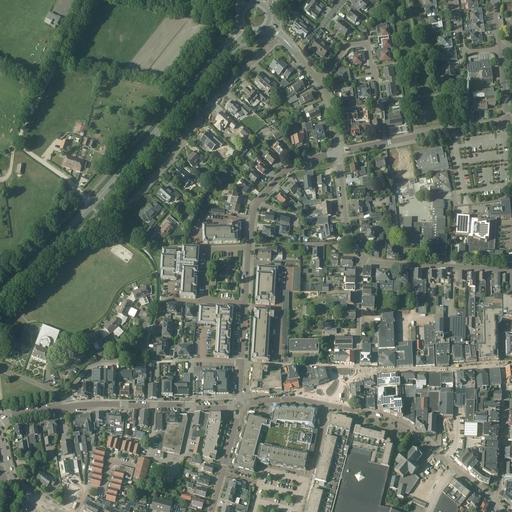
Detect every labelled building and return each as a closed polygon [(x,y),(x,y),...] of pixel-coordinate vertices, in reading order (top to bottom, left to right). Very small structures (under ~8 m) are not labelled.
[(313,0),(312,2),(305,11),(311,16),(315,19),(317,16),(317,15),(319,12),(320,13),(322,10),(321,10),(322,9),(317,5),(319,3),(315,0),(313,0)] [(354,2),(351,5),(359,11),(360,9),(363,11),(366,8),(368,9),(371,6),(363,0),(358,0),(355,3),(354,2)] [(432,7),(437,7),(436,0),(431,1),(430,0),(423,0),(424,6),(426,5),(426,8),(432,7)] [(462,0),(463,0),(463,5),(465,4),(466,5),(467,5),(467,8),(468,11),(473,10),(478,9),(478,6),(476,0),(462,0)] [(351,12),(346,18),(354,24),(357,20),(358,21),(360,22),(362,19),(355,13),(357,11),(351,7),(349,10),(351,12)] [(432,7),(426,8),(424,8),(425,15),(427,15),(427,18),(429,18),(436,17),(438,17),(437,10),(432,10),(432,7)] [(474,13),(470,14),(471,21),(472,21),(473,24),(479,23),(482,22),(483,22),(482,15),(481,9),(478,9),(473,10),(474,13)] [(49,14),(46,19),(52,22),(53,19),(56,21),(57,18),(49,14)] [(436,17),(429,18),(430,25),(431,24),(432,29),(433,33),(442,32),(442,30),(441,28),(442,28),(441,20),(436,20),(436,17)] [(297,23),(292,29),(298,34),(299,33),(301,35),(300,36),(299,38),(302,40),(303,38),(304,39),(304,38),(309,42),(315,35),(310,31),(309,31),(309,30),(300,23),(301,21),(298,19),(296,22),(297,23)] [(335,23),(337,25),(334,28),(344,36),(350,30),(337,20),(335,23)] [(473,24),(471,24),(472,31),(474,31),(474,33),(482,32),(485,32),(484,25),(483,25),(482,22),(479,23),(473,24)] [(388,37),(389,37),(388,28),(387,28),(386,25),(376,26),(377,35),(381,35),(381,38),(388,37)] [(482,32),(474,33),(470,34),(471,41),(472,41),(473,44),(483,42),(482,32)] [(439,39),(439,38),(437,38),(438,43),(439,42),(440,47),(442,46),(442,50),(452,49),(451,40),(448,41),(447,38),(451,37),(450,33),(443,34),(444,38),(439,39)] [(388,37),(381,38),(377,38),(379,47),(382,47),(383,49),(387,49),(391,48),(390,40),(388,40),(388,37)] [(330,50),(318,41),(311,50),(322,58),(325,54),(326,55),(330,50)] [(387,49),(383,49),(376,50),(377,59),(381,59),(382,62),(390,61),(389,52),(387,52),(387,49)] [(452,49),(442,50),(443,50),(444,58),(446,57),(446,61),(457,60),(456,51),(452,52),(452,49)] [(364,52),(353,54),(354,57),(352,58),(353,66),(362,65),(361,61),(365,61),(364,52)] [(287,66),(281,61),(278,64),(275,62),(270,67),(279,75),(287,66)] [(490,61),(480,62),(480,63),(478,63),(466,64),(467,75),(469,75),(471,86),(483,85),(483,84),(492,83),(492,84),(493,84),(490,61)] [(446,66),(444,66),(445,77),(455,76),(454,65),(451,65),(446,66)] [(395,77),(394,77),(392,68),(383,70),(385,79),(389,78),(389,82),(395,81),(395,77)] [(349,69),(338,70),(339,74),(337,74),(338,82),(347,81),(346,78),(350,78),(349,69)] [(292,73),(289,70),(284,76),(287,78),(292,73)] [(271,80),(269,83),(266,79),(265,80),(260,75),(255,81),(258,84),(257,86),(257,87),(260,90),(261,89),(262,88),(268,93),(274,87),(275,88),(277,85),(271,80)] [(389,82),(389,85),(385,86),(387,97),(396,96),(394,86),(396,85),(395,81),(389,82)] [(297,83),(294,85),(291,87),(291,88),(292,88),(295,93),(304,88),(304,87),(300,82),(301,82),(300,82),(298,84),(297,83)] [(366,86),(357,88),(358,98),(362,97),(362,99),(371,98),(369,89),(366,90),(366,86)] [(247,95),(243,99),(251,106),(254,109),(257,105),(254,102),(258,98),(251,91),(250,92),(247,89),(247,88),(244,92),(247,95)] [(352,88),(342,90),(342,93),(341,94),(342,102),(350,101),(349,98),(353,97),(352,88)] [(302,98),(298,100),(301,105),(313,100),(310,94),(309,95),(308,94),(302,97),(302,98)] [(296,96),(287,102),(289,105),(298,101),(296,96)] [(483,103),(473,104),(474,112),(487,110),(486,107),(495,106),(494,98),(485,99),(485,100),(482,101),(483,103)] [(232,102),(227,108),(232,112),(230,114),(233,117),(234,116),(237,113),(239,116),(240,117),(243,114),(246,116),(249,113),(243,108),(243,107),(241,110),(240,109),(232,102)] [(317,109),(314,111),(312,106),(304,110),(306,115),(308,114),(311,120),(321,116),(317,109)] [(349,117),(348,117),(348,119),(349,119),(349,120),(357,120),(357,119),(359,119),(359,115),(360,115),(364,115),(364,112),(364,111),(359,112),(359,110),(352,111),(352,113),(349,113),(349,117)] [(396,118),(388,120),(389,126),(394,125),(395,127),(402,126),(402,124),(401,124),(400,117),(399,112),(395,113),(396,118)] [(219,122),(215,126),(220,131),(224,127),(225,128),(228,125),(233,130),(237,126),(228,118),(227,119),(222,114),(216,120),(219,122)] [(380,120),(372,122),(374,133),(382,132),(380,120)] [(352,129),(350,129),(352,135),(353,135),(353,137),(358,136),(357,134),(359,134),(362,133),(361,131),(365,130),(365,129),(367,129),(370,129),(370,128),(369,123),(365,124),(362,124),(362,125),(357,125),(357,128),(356,128),(352,129)] [(315,127),(316,131),(312,132),(314,140),(316,140),(317,142),(325,140),(323,131),(322,125),(315,127)] [(251,134),(245,129),(240,134),(246,139),(251,134)] [(278,131),(272,135),(276,141),(282,137),(278,131)] [(294,137),(291,138),(292,145),(295,145),(295,147),(303,146),(302,141),(304,141),(303,136),(304,136),(303,131),(299,132),(300,136),(294,137)] [(207,134),(201,141),(205,145),(211,151),(212,150),(214,152),(217,149),(215,147),(217,145),(217,144),(220,147),(222,145),(223,144),(216,137),(214,140),(212,138),(208,134),(207,134)] [(66,152),(69,143),(63,141),(60,150),(66,152)] [(286,151),(281,145),(282,145),(278,141),(275,144),(277,145),(273,148),(275,150),(280,157),(286,151)] [(442,148),(414,153),(419,175),(449,169),(447,159),(444,160),(442,148)] [(268,150),(265,153),(269,157),(266,160),(272,165),(277,160),(275,159),(272,156),(271,155),(272,154),(268,150)] [(197,152),(195,155),(193,153),(191,155),(192,156),(186,162),(188,163),(188,164),(193,168),(195,168),(197,166),(197,165),(196,164),(199,160),(203,163),(206,160),(197,152)] [(72,170),(75,158),(67,156),(63,167),(72,170)] [(75,158),(72,170),(80,173),(84,161),(75,158)] [(259,158),(255,163),(259,167),(256,170),(262,175),(263,175),(264,176),(266,174),(265,173),(267,171),(267,170),(265,168),(267,166),(259,158)] [(383,159),(374,161),(376,169),(385,167),(383,159)] [(23,164),(20,164),(17,166),(16,173),(18,175),(21,176),(23,174),(25,167),(23,165),(23,164)] [(357,164),(350,166),(352,174),(356,173),(357,177),(360,177),(360,176),(365,175),(364,169),(361,170),(360,168),(358,169),(357,164)] [(188,173),(185,175),(180,170),(173,177),(185,188),(189,184),(191,186),(192,186),(194,184),(194,183),(194,182),(195,182),(198,179),(195,176),(192,175),(191,176),(190,174),(190,175),(188,173)] [(250,173),(249,175),(251,176),(249,178),(251,181),(250,181),(250,182),(250,183),(252,183),(253,182),(255,184),(255,183),(256,183),(257,182),(257,181),(259,179),(253,174),(251,172),(250,173)] [(430,187),(429,194),(439,195),(439,193),(443,192),(443,193),(450,192),(447,173),(431,176),(433,184),(434,187),(430,187)] [(318,181),(318,186),(321,186),(322,191),(325,191),(325,193),(329,193),(328,188),(325,188),(324,177),(318,178),(318,181)] [(311,186),(310,180),(310,178),(304,179),(304,187),(304,190),(310,190),(310,192),(315,192),(314,186),(311,186)] [(240,182),(243,185),(240,188),(245,194),(250,188),(245,183),(246,182),(243,179),(240,182)] [(287,190),(289,193),(290,192),(290,193),(293,195),(295,192),(300,197),(303,194),(300,192),(301,190),(298,188),(298,189),(292,184),(287,189),(287,190)] [(159,195),(157,197),(164,203),(165,201),(168,203),(173,198),(176,201),(181,196),(174,190),(171,194),(164,187),(158,194),(159,195)] [(355,189),(356,191),(353,192),(354,198),(362,197),(362,198),(366,197),(365,191),(366,191),(366,189),(365,189),(365,188),(355,189)] [(237,199),(238,195),(228,192),(227,196),(232,197),(230,204),(240,207),(242,200),(237,199)] [(278,201),(277,202),(279,204),(280,204),(280,203),(281,204),(283,205),(283,204),(287,208),(288,207),(291,204),(287,201),(288,200),(287,200),(282,195),(281,195),(280,195),(278,196),(278,198),(279,198),(277,200),(278,201)] [(433,198),(433,201),(433,212),(430,212),(430,217),(432,217),(432,225),(411,224),(412,219),(404,218),(403,234),(407,234),(407,237),(406,237),(405,245),(421,245),(421,241),(424,241),(424,243),(429,243),(428,255),(436,255),(436,253),(438,254),(438,255),(446,256),(447,236),(445,235),(445,217),(443,217),(444,202),(439,201),(439,198),(433,198)] [(478,218),(478,220),(469,219),(468,235),(467,246),(466,246),(466,253),(489,255),(489,258),(493,259),(499,259),(504,260),(504,252),(494,251),(496,220),(511,218),(509,201),(500,202),(501,208),(498,208),(497,208),(487,210),(487,211),(485,211),(486,214),(487,214),(488,217),(478,218)] [(359,203),(354,204),(355,210),(365,209),(370,208),(370,206),(369,206),(367,206),(366,202),(364,202),(359,202),(359,203)] [(149,221),(161,209),(155,203),(152,207),(149,204),(139,216),(144,222),(147,219),(149,221)] [(240,207),(230,204),(230,205),(225,203),(225,207),(232,209),(231,212),(238,214),(240,207)] [(427,222),(426,210),(424,210),(424,209),(418,209),(418,213),(421,212),(422,222),(427,222)] [(323,211),(315,212),(315,215),(319,214),(319,218),(315,218),(315,220),(316,220),(327,221),(327,217),(328,217),(331,216),(330,210),(323,211)] [(266,214),(265,221),(273,222),(277,222),(278,215),(274,214),(274,215),(266,214)] [(282,214),(280,221),(289,224),(291,217),(282,214)] [(468,235),(469,219),(469,216),(456,215),(455,235),(468,235)] [(159,227),(162,230),(158,234),(164,239),(173,230),(171,229),(177,223),(169,216),(159,227)] [(203,230),(203,240),(203,245),(208,244),(208,241),(214,241),(214,244),(222,244),(237,243),(237,240),(240,240),(239,230),(240,230),(239,230),(239,225),(240,225),(236,225),(236,224),(227,224),(227,229),(206,230),(206,227),(203,227),(203,230)] [(264,228),(263,235),(267,236),(266,238),(269,238),(271,239),(271,238),(273,239),(274,234),(276,234),(276,233),(282,233),(282,231),(289,232),(288,232),(289,227),(280,225),(279,230),(276,229),(271,228),(271,229),(264,228)] [(324,226),(320,227),(321,233),(333,231),(332,225),(324,226)] [(362,228),(361,228),(361,233),(367,233),(367,240),(374,240),(374,228),(369,228),(362,228)] [(333,231),(321,233),(322,240),(323,239),(326,239),(334,238),(334,237),(333,231)] [(459,246),(458,256),(465,257),(466,253),(466,246),(459,246)] [(198,249),(185,248),(184,256),(188,256),(195,257),(195,254),(198,254),(198,249)] [(313,249),(313,259),(313,261),(316,261),(316,270),(322,270),(322,261),(319,261),(319,259),(320,259),(321,249),(313,249)] [(177,251),(163,250),(163,255),(165,255),(164,258),(174,258),(174,255),(177,255),(177,251)] [(257,256),(257,259),(258,259),(258,260),(271,261),(271,259),(273,259),(273,260),(278,260),(282,261),(282,257),(282,252),(277,252),(277,254),(271,254),(267,254),(267,252),(259,251),(258,256),(257,256)] [(188,256),(187,264),(197,264),(198,260),(195,260),(195,257),(188,256)] [(161,261),(161,265),(173,266),(174,258),(164,258),(162,257),(161,261)] [(341,267),(352,267),(353,258),(342,257),(341,267)] [(173,266),(161,265),(161,269),(161,272),(164,272),(173,273),(173,266)] [(368,278),(370,278),(371,268),(363,267),(363,278),(363,280),(368,280),(368,278)] [(258,305),(269,305),(275,305),(275,300),(273,300),(275,273),(277,273),(277,269),(261,268),(260,271),(257,271),(257,276),(260,276),(260,279),(257,278),(257,279),(256,286),(256,287),(259,287),(259,293),(256,293),(255,301),(259,301),(258,305)] [(377,278),(377,281),(381,282),(381,284),(381,286),(385,286),(393,286),(393,275),(389,275),(389,273),(377,272),(377,278)] [(439,272),(438,280),(437,280),(437,284),(440,284),(441,280),(449,280),(449,276),(445,275),(445,272),(439,272)] [(458,273),(457,281),(454,281),(454,288),(462,288),(462,282),(466,282),(467,273),(458,273)] [(467,274),(467,283),(469,283),(469,288),(469,299),(474,299),(475,288),(475,285),(475,275),(475,274),(474,274),(474,275),(471,275),(471,274),(467,273),(467,274)] [(400,282),(400,283),(406,283),(406,288),(409,288),(409,284),(409,280),(407,280),(407,274),(400,274),(400,282)] [(491,278),(491,289),(491,298),(500,298),(500,293),(500,288),(501,285),(501,275),(494,275),(494,276),(494,278),(491,278)] [(146,288),(145,287),(139,290),(145,305),(149,304),(146,298),(145,297),(149,295),(151,295),(151,288),(146,288)] [(139,290),(132,293),(128,297),(133,303),(135,301),(139,299),(140,301),(139,301),(142,307),(145,305),(139,290)] [(193,292),(184,291),(184,298),(188,299),(195,299),(196,295),(193,294),(193,292)] [(347,294),(347,298),(343,298),(343,300),(335,300),(335,296),(325,297),(325,306),(336,305),(336,306),(343,306),(344,305),(354,305),(354,294),(347,294)] [(124,301),(120,307),(136,315),(137,311),(131,308),(131,309),(130,309),(132,305),(133,303),(128,297),(124,301)] [(362,309),(363,309),(366,309),(374,309),(374,299),(362,298),(362,309)] [(475,307),(475,313),(475,325),(475,351),(476,353),(478,353),(478,362),(487,361),(495,361),(495,360),(497,360),(497,361),(498,360),(497,360),(497,358),(497,355),(497,344),(497,326),(498,326),(500,325),(501,323),(501,321),(503,321),(501,299),(500,299),(488,299),(485,299),(484,304),(475,305),(475,307)] [(162,312),(162,314),(165,314),(165,316),(171,317),(171,314),(172,305),(171,305),(166,304),(165,308),(162,308),(162,312)] [(172,305),(171,314),(176,314),(176,317),(181,317),(182,309),(177,309),(177,305),(172,305)] [(336,306),(335,306),(335,312),(341,312),(341,319),(345,319),(345,320),(345,321),(348,321),(348,320),(348,319),(355,319),(355,311),(346,311),(346,306),(343,306),(336,306)] [(118,315),(117,317),(125,323),(127,319),(125,318),(127,314),(129,314),(128,315),(134,318),(136,315),(120,307),(117,314),(118,315)] [(199,315),(199,316),(208,317),(208,309),(206,309),(206,308),(204,308),(204,307),(200,307),(199,315)] [(193,313),(193,315),(193,309),(186,308),(186,318),(192,318),(192,321),(195,321),(196,321),(196,320),(196,313),(193,313)] [(211,309),(208,309),(208,317),(216,317),(217,308),(213,308),(211,308),(211,309)] [(217,308),(216,317),(225,318),(225,310),(223,310),(223,309),(217,308)] [(258,315),(257,321),(254,321),(254,326),(253,329),(254,329),(257,330),(256,336),(253,335),(253,340),(252,344),(256,344),(255,350),(252,350),(252,358),(255,358),(255,362),(269,362),(269,360),(266,359),(269,319),(274,319),(274,314),(274,312),(269,312),(269,311),(259,311),(255,310),(254,315),(258,315)] [(450,318),(449,336),(449,347),(450,347),(450,358),(452,357),(452,363),(453,363),(465,362),(463,346),(465,346),(465,326),(465,319),(466,311),(463,311),(462,318),(450,318)] [(394,313),(386,314),(386,340),(387,368),(397,368),(395,344),(394,324),(396,324),(395,321),(394,321),(394,313)] [(384,324),(377,324),(378,340),(378,345),(378,349),(378,355),(377,365),(383,364),(383,367),(383,368),(387,368),(386,340),(386,314),(382,315),(382,322),(384,322),(384,324)] [(208,317),(199,316),(199,318),(207,319),(216,319),(216,326),(216,329),(218,329),(219,322),(231,323),(232,323),(232,318),(225,318),(216,317),(208,317)] [(114,318),(109,323),(121,335),(123,333),(119,328),(118,329),(117,328),(120,325),(122,326),(125,323),(117,317),(115,319),(114,318)] [(196,321),(195,321),(195,324),(199,324),(199,325),(204,325),(204,328),(207,328),(207,319),(199,318),(199,320),(196,320),(196,321)] [(207,319),(207,328),(210,328),(210,325),(216,326),(216,319),(207,319)] [(109,323),(104,328),(102,330),(106,337),(109,335),(110,335),(113,332),(114,333),(113,333),(118,338),(121,335),(109,323)] [(435,326),(428,326),(424,326),(424,352),(425,358),(424,358),(424,367),(434,367),(434,347),(435,347),(435,345),(435,337),(435,335),(435,326)] [(40,345),(49,349),(52,350),(58,332),(44,327),(37,344),(40,345)] [(218,329),(218,336),(230,337),(230,333),(228,333),(228,330),(218,329)] [(99,331),(93,334),(99,349),(103,348),(100,342),(99,341),(103,339),(106,337),(102,330),(99,331)] [(159,330),(158,333),(162,334),(162,338),(171,338),(171,331),(159,330)] [(86,337),(86,338),(84,339),(85,346),(89,345),(94,343),(94,345),(93,345),(96,351),(99,349),(93,334),(86,337)] [(435,337),(435,345),(435,347),(436,367),(449,367),(449,358),(449,347),(449,336),(443,336),(437,336),(437,337),(435,337)] [(352,338),(344,338),(344,337),(335,337),(335,338),(335,346),(338,346),(342,346),(352,346),(352,345),(352,338)] [(360,355),(370,355),(370,356),(371,356),(371,355),(370,355),(370,345),(378,345),(378,340),(377,340),(377,339),(375,339),(364,339),(364,340),(362,340),(362,345),(361,345),(361,349),(362,349),(362,355),(360,355)] [(167,342),(158,341),(158,345),(154,345),(154,349),(166,350),(167,342)] [(289,341),(289,354),(319,354),(319,350),(319,341),(289,341)] [(411,343),(395,344),(397,368),(397,367),(412,366),(412,367),(413,367),(411,343)] [(183,346),(183,356),(189,356),(189,353),(193,353),(193,345),(184,344),(184,346),(183,346)] [(175,350),(174,352),(178,353),(178,356),(183,356),(183,346),(178,346),(175,346),(175,350)] [(38,348),(36,347),(32,358),(46,364),(50,353),(48,352),(38,348)] [(82,350),(71,354),(75,360),(80,358),(85,356),(84,349),(82,350)] [(154,349),(153,352),(157,352),(157,356),(166,357),(166,350),(154,349)] [(425,358),(424,352),(416,353),(416,366),(416,367),(424,367),(424,358),(425,358)] [(331,356),(330,363),(333,363),(344,363),(344,365),(346,365),(347,354),(335,354),(335,356),(331,356)] [(370,355),(360,355),(360,365),(370,365),(370,361),(371,361),(371,360),(370,360),(370,358),(372,358),(372,356),(370,356),(370,355)] [(289,373),(287,374),(288,381),(299,379),(299,376),(296,367),(296,366),(288,368),(288,369),(289,373)] [(164,368),(164,372),(165,372),(165,377),(168,377),(173,377),(175,377),(175,373),(172,373),(172,367),(165,367),(165,368),(164,368)] [(250,382),(249,391),(252,394),(256,394),(264,394),(264,395),(269,395),(269,393),(282,392),(281,382),(281,375),(281,372),(271,373),(268,373),(267,373),(267,372),(268,371),(268,370),(267,369),(263,369),(262,368),(251,367),(250,382)] [(312,367),(296,367),(299,376),(303,375),(309,373),(313,372),(314,376),(315,376),(318,386),(329,382),(326,369),(320,369),(316,370),(315,369),(312,370),(312,367)] [(200,377),(200,378),(200,383),(193,383),(193,395),(200,395),(200,394),(202,394),(202,395),(215,396),(215,394),(228,394),(229,380),(227,380),(227,373),(216,373),(212,373),(208,373),(204,373),(200,372),(196,372),(196,368),(193,368),(193,377),(200,377)] [(285,374),(281,375),(281,382),(282,382),(283,384),(284,392),(285,392),(290,391),(288,381),(287,374),(289,373),(288,369),(288,368),(284,369),(285,374)] [(92,378),(91,382),(92,382),(94,382),(94,386),(97,386),(101,386),(101,383),(102,383),(102,371),(92,371),(92,377),(92,378)] [(103,381),(103,389),(104,389),(104,386),(108,386),(108,385),(113,385),(113,389),(110,389),(110,390),(110,396),(116,396),(116,390),(117,390),(117,384),(116,384),(116,371),(111,371),(111,373),(109,372),(104,372),(103,381)] [(475,372),(474,372),(474,396),(474,400),(474,401),(475,393),(478,393),(478,398),(484,397),(481,371),(475,372)] [(490,387),(489,371),(487,371),(481,371),(484,397),(485,397),(485,396),(487,396),(487,391),(487,388),(487,387),(488,387),(490,387)] [(313,372),(309,373),(310,377),(313,387),(318,386),(315,376),(314,376),(313,372)] [(473,373),(465,373),(465,401),(465,407),(466,401),(474,401),(474,400),(474,396),(474,372),(473,373)] [(454,374),(453,375),(453,400),(453,407),(465,407),(465,401),(465,373),(454,374)] [(174,389),(174,396),(178,396),(182,396),(182,389),(185,389),(185,385),(189,385),(189,375),(183,375),(183,382),(175,382),(175,383),(174,389)] [(303,375),(299,376),(299,379),(300,381),(301,381),(302,387),(303,390),(313,387),(310,377),(309,377),(309,378),(304,380),(303,375)] [(377,393),(376,409),(403,417),(401,404),(400,395),(400,389),(400,375),(399,375),(384,376),(377,377),(377,378),(377,393)] [(409,375),(400,375),(400,389),(400,395),(401,404),(403,417),(403,419),(409,422),(407,388),(407,382),(407,379),(409,379),(409,375)] [(416,375),(409,375),(409,379),(407,379),(407,382),(407,388),(409,422),(414,425),(415,420),(416,400),(416,395),(417,395),(416,375)] [(429,375),(428,395),(434,395),(434,401),(440,401),(440,400),(440,391),(441,375),(429,375)] [(453,375),(441,375),(440,391),(440,400),(453,400),(453,375)] [(168,377),(168,382),(162,382),(161,396),(173,396),(173,383),(175,383),(175,382),(175,378),(173,378),(173,377),(168,377)] [(299,379),(288,381),(290,391),(299,389),(299,388),(302,387),(301,381),(300,381),(299,379)] [(78,389),(79,389),(78,392),(77,395),(81,396),(81,397),(87,397),(87,396),(90,396),(91,389),(91,382),(87,381),(87,384),(86,384),(84,385),(82,386),(78,386),(78,389)] [(364,392),(363,382),(351,385),(351,394),(365,394),(364,392)] [(158,386),(148,386),(148,399),(157,399),(158,386)] [(120,390),(120,397),(125,397),(128,397),(129,397),(129,396),(131,396),(131,392),(129,392),(129,387),(125,387),(125,390),(122,390),(120,390)] [(134,391),(134,397),(144,397),(144,388),(134,388),(134,391)] [(365,395),(365,394),(351,394),(352,402),(364,405),(364,399),(365,399),(365,395)] [(366,399),(365,399),(366,408),(375,411),(375,398),(366,399)] [(416,400),(415,420),(416,420),(415,425),(415,427),(426,434),(428,402),(428,400),(421,400),(416,400)] [(428,402),(426,434),(436,434),(436,416),(433,416),(433,412),(439,413),(440,401),(434,401),(428,400),(428,402)] [(440,401),(439,413),(439,415),(442,416),(442,417),(443,417),(452,417),(452,418),(453,418),(453,407),(453,400),(440,400),(440,401)] [(466,401),(465,407),(465,423),(474,424),(474,416),(474,401),(466,401)] [(259,444),(257,462),(259,462),(261,463),(261,464),(269,466),(269,464),(306,471),(309,455),(313,456),(318,431),(313,430),(314,429),(315,421),(315,419),(316,419),(317,411),(308,409),(308,410),(305,410),(305,409),(299,408),(299,410),(296,409),(297,409),(291,408),(291,409),(288,409),(288,408),(282,407),(282,409),(279,409),(280,408),(272,406),(270,414),(272,415),(271,420),(271,422),(268,422),(265,421),(259,444)] [(132,411),(131,422),(134,422),(132,428),(136,429),(137,423),(138,421),(139,416),(140,412),(132,411)] [(138,421),(137,426),(147,428),(149,412),(141,411),(140,421),(138,421)] [(94,417),(94,422),(95,422),(95,424),(97,424),(98,424),(98,425),(102,425),(103,422),(102,422),(102,414),(101,413),(99,413),(99,414),(96,414),(96,417),(94,417)] [(209,415),(196,413),(195,413),(193,426),(191,441),(196,442),(193,454),(193,455),(192,460),(199,461),(209,415)] [(91,425),(89,414),(82,416),(83,422),(84,422),(85,426),(86,435),(86,436),(92,436),(92,435),(92,434),(92,430),(91,425)] [(109,419),(106,419),(105,425),(111,425),(111,426),(113,427),(114,426),(115,423),(115,415),(109,414),(109,419)] [(209,415),(199,461),(201,462),(202,460),(212,462),(212,460),(215,461),(217,450),(217,446),(216,446),(217,445),(218,445),(219,441),(218,441),(218,440),(219,440),(220,435),(222,426),(221,425),(221,424),(222,424),(222,414),(210,414),(209,415)] [(115,415),(115,423),(120,423),(120,426),(123,426),(124,420),(121,420),(121,415),(115,415)] [(163,432),(164,415),(155,415),(154,421),(155,421),(155,432),(161,432),(163,432)] [(161,432),(159,446),(158,452),(179,455),(187,419),(188,419),(188,415),(179,415),(178,415),(166,415),(164,415),(163,432),(161,432)] [(352,421),(331,415),(306,511),(332,511),(349,448),(345,447),(352,421)] [(489,418),(487,418),(486,423),(489,424),(499,424),(499,423),(499,419),(499,416),(499,415),(490,415),(489,417),(489,418)] [(82,416),(76,417),(77,428),(85,426),(84,422),(83,422),(82,416)] [(234,466),(234,468),(254,473),(257,462),(259,444),(265,421),(262,421),(262,420),(256,418),(256,419),(254,418),(248,416),(247,419),(246,420),(246,423),(245,425),(246,425),(245,429),(244,429),(244,430),(243,434),(242,435),(241,439),(241,441),(240,445),(239,446),(238,450),(238,451),(237,456),(236,458),(237,458),(236,462),(235,462),(235,464),(234,466)] [(487,416),(474,416),(474,424),(486,424),(486,423),(487,418),(487,416)] [(55,423),(47,424),(47,428),(45,428),(46,431),(48,431),(49,436),(57,435),(55,427),(56,426),(55,423)] [(465,424),(464,437),(472,438),(474,438),(477,438),(477,428),(477,424),(465,424)] [(21,427),(13,428),(15,438),(17,437),(17,440),(22,439),(21,437),(23,436),(21,427)] [(29,436),(28,436),(28,437),(29,443),(29,444),(30,444),(35,443),(34,436),(37,435),(36,427),(32,428),(30,428),(30,431),(29,431),(29,436)] [(390,509),(384,508),(380,507),(389,470),(394,447),(391,446),(392,442),(390,439),(386,438),(387,435),(376,432),(376,431),(366,429),(365,430),(355,427),(334,511),(400,511),(390,508),(390,509)] [(483,433),(483,437),(483,439),(483,440),(484,440),(490,440),(490,439),(491,439),(497,439),(497,438),(498,434),(498,429),(490,428),(490,427),(488,427),(483,427),(483,429),(483,432),(483,433)] [(134,438),(143,441),(145,433),(136,430),(134,438)] [(84,433),(73,435),(76,454),(78,461),(82,460),(81,453),(87,452),(84,433)] [(114,436),(113,439),(109,438),(106,448),(112,449),(116,437),(114,436)] [(117,437),(116,437),(112,449),(118,451),(121,441),(116,440),(117,437)] [(123,442),(121,451),(127,453),(129,443),(130,440),(128,440),(128,441),(123,440),(123,442)] [(130,440),(129,443),(127,453),(132,454),(135,445),(131,444),(131,441),(130,440)] [(478,444),(478,446),(484,446),(484,450),(479,449),(479,450),(479,452),(479,454),(483,455),(483,468),(483,472),(485,473),(487,475),(490,477),(495,477),(497,477),(497,473),(497,468),(498,460),(498,455),(498,454),(498,453),(499,444),(499,442),(499,441),(490,441),(490,440),(484,440),(480,440),(484,441),(484,445),(478,444)] [(25,442),(25,441),(17,443),(19,453),(27,452),(26,444),(25,442)] [(61,444),(64,456),(72,454),(71,450),(73,449),(73,446),(71,446),(70,442),(61,444)] [(135,445),(132,454),(138,456),(141,446),(141,443),(140,443),(139,446),(135,445)] [(92,452),(92,453),(104,457),(106,451),(96,448),(95,453),(92,452)] [(413,449),(406,457),(402,454),(395,463),(399,466),(394,471),(397,474),(396,479),(392,478),(390,488),(389,489),(398,490),(396,497),(403,498),(404,494),(408,495),(410,493),(411,491),(419,479),(413,475),(419,468),(415,465),(422,457),(413,449)] [(460,454),(455,459),(458,462),(457,462),(467,471),(468,472),(470,473),(475,467),(480,471),(483,472),(483,468),(482,468),(482,467),(477,463),(474,461),(476,459),(468,451),(467,452),(463,449),(463,454),(460,454)] [(28,459),(27,452),(19,453),(20,460),(28,459)] [(104,457),(92,453),(91,455),(94,456),(93,460),(95,461),(95,460),(103,462),(104,457)] [(61,464),(63,476),(69,475),(67,462),(71,461),(71,464),(78,463),(77,457),(76,457),(73,458),(62,460),(63,464),(61,464)] [(136,465),(148,469),(150,461),(138,458),(136,465)] [(95,460),(95,461),(93,465),(90,464),(90,465),(103,469),(104,463),(103,462),(95,460)] [(201,468),(201,470),(212,474),(213,468),(202,464),(201,468)] [(103,469),(90,465),(90,467),(93,468),(92,472),(93,473),(93,472),(101,474),(103,469)] [(133,479),(141,481),(145,482),(148,469),(136,465),(133,479)] [(480,471),(475,467),(470,473),(476,478),(480,471)] [(115,471),(113,477),(123,479),(124,475),(127,476),(127,474),(126,474),(123,473),(120,472),(118,472),(115,471)] [(483,472),(480,471),(476,478),(482,483),(483,477),(486,477),(487,475),(485,473),(483,472)] [(93,472),(93,473),(92,477),(89,476),(88,477),(101,481),(103,475),(101,474),(93,472)] [(422,486),(430,490),(436,476),(428,472),(422,486)] [(51,479),(42,473),(37,479),(47,487),(50,484),(53,486),(56,481),(52,478),(51,479)] [(101,481),(88,477),(88,479),(91,480),(90,484),(100,487),(101,481)] [(113,477),(112,483),(124,486),(125,484),(122,484),(123,479),(113,477)] [(197,477),(196,481),(198,483),(208,486),(208,485),(209,485),(210,483),(209,482),(210,479),(203,477),(201,477),(200,477),(200,478),(197,477)] [(483,477),(482,483),(488,485),(490,479),(486,478),(486,477),(483,477)] [(419,479),(411,491),(412,492),(413,492),(414,490),(418,487),(421,481),(419,479)] [(459,482),(458,483),(454,480),(441,494),(433,511),(448,511),(450,508),(451,506),(451,504),(465,487),(459,482)] [(112,483),(110,488),(110,489),(118,490),(120,491),(121,487),(124,487),(124,486),(112,483)] [(230,483),(228,489),(235,491),(237,485),(230,483)] [(71,489),(67,499),(73,502),(78,492),(77,491),(79,487),(70,484),(68,488),(71,489)] [(467,489),(465,487),(451,504),(451,506),(450,508),(448,511),(460,511),(458,510),(457,509),(459,507),(470,493),(466,490),(467,489)] [(109,488),(107,494),(120,497),(120,495),(117,495),(118,490),(110,489),(110,488),(109,488)] [(195,488),(193,494),(205,498),(207,491),(195,488)] [(228,489),(226,496),(233,498),(235,491),(228,489)] [(504,491),(503,500),(507,503),(508,505),(511,507),(511,493),(511,492),(511,490),(505,489),(504,491)] [(436,503),(443,491),(441,490),(434,502),(436,503)] [(120,497),(107,494),(106,500),(115,502),(116,498),(119,499),(120,497)] [(474,494),(466,503),(469,505),(466,507),(469,509),(472,505),(472,504),(477,496),(474,494)] [(233,498),(226,496),(224,502),(235,505),(237,499),(233,498)] [(469,509),(467,511),(468,511),(470,511),(472,510),(473,511),(477,508),(475,507),(481,500),(481,498),(480,497),(478,497),(477,496),(472,504),(472,505),(469,509)] [(87,498),(83,504),(86,505),(86,507),(84,511),(86,511),(90,511),(94,505),(95,504),(92,502),(91,502),(91,500),(87,498)] [(410,498),(406,507),(409,508),(410,507),(412,503),(424,508),(426,505),(410,498)] [(169,511),(172,504),(155,499),(152,510),(159,511),(169,511)] [(191,506),(191,509),(196,510),(196,508),(202,509),(204,502),(192,499),(191,503),(193,503),(192,506),(191,506)] [(97,506),(94,505),(90,511),(97,511),(98,511),(99,511),(101,511),(103,509),(104,507),(106,502),(105,501),(102,506),(99,504),(98,506),(98,505),(97,506)] [(104,507),(103,509),(106,511),(105,511),(112,511),(113,510),(109,508),(111,504),(107,502),(106,502),(104,507)] [(483,503),(479,511),(485,511),(488,506),(483,503)]
